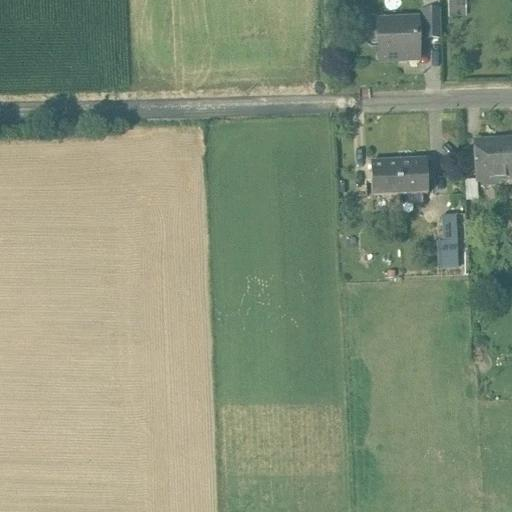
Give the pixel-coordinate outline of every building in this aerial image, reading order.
[(438,10),(422,11),(423,39),(438,38),(438,10)] [(416,23),(389,24),(386,22),(381,22),(378,26),(378,31),(380,33),(381,61),(417,59),(416,23)] [(511,141),(474,143),(476,181),(478,181),(482,185),(495,184),(499,180),(511,179),(511,141)] [(426,161),(397,163),(399,196),(428,194),(426,161)] [(397,163),(370,164),(371,197),(399,196),(397,163)] [(455,216),(440,217),(441,242),(456,242),(455,216)]
